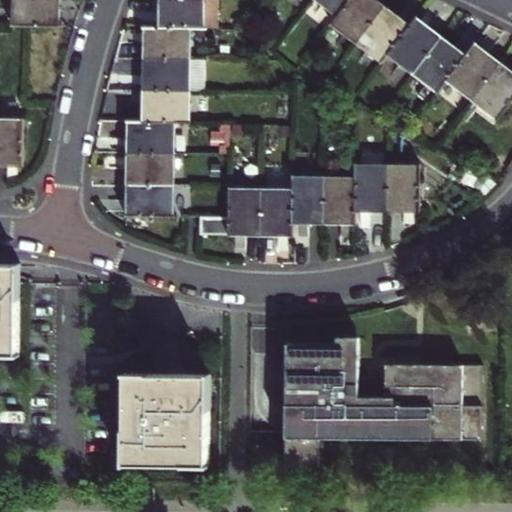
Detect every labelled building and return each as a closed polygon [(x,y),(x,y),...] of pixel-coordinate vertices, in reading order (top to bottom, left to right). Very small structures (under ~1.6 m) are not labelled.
[(15,0),(15,26),(60,27),(60,0),(15,0)] [(160,0),(160,27),(191,27),(219,28),(219,0),(160,0)] [(319,0),(339,15),(350,0),(319,0)] [(386,6),(378,0),(350,0),(339,15),(333,23),(358,42),(386,6)] [(383,61),(390,53),(411,25),(386,6),(358,42),(383,61)] [(390,53),(414,72),(442,36),(417,17),(411,25),(390,53)] [(145,27),(145,58),(191,59),(191,27),(160,27),(145,27)] [(439,91),(448,79),(467,55),(442,36),(414,72),(439,91)] [(448,79),(474,99),(501,62),(476,43),(467,55),(448,79)] [(145,90),(190,90),(191,59),(145,58),(145,90)] [(206,59),(191,59),(190,90),(206,90),(206,59)] [(474,99),(499,119),(511,102),(511,70),(501,62),(474,99)] [(175,122),(190,122),(190,90),(145,90),(144,121),(175,122)] [(0,165),(24,166),(25,120),(0,119),(0,165)] [(129,152),(175,153),(175,122),(144,121),(129,121),(129,152)] [(220,153),(230,153),(230,122),(220,122),(220,131),(211,131),(211,144),(220,144),(220,153)] [(129,152),(129,184),(174,184),(175,153),(129,152)] [(389,165),(357,165),(357,177),(357,210),(388,210),(389,165)] [(388,210),(421,211),(421,165),(389,165),(388,210)] [(294,222),(325,222),(326,177),(294,176),(294,189),(294,222)] [(357,223),(357,210),(357,177),(326,177),(325,222),(357,223)] [(129,184),(128,216),(174,217),(174,184),(129,184)] [(230,188),(229,217),(229,234),(262,234),(262,189),(230,188)] [(294,235),(294,222),(294,189),(262,189),(262,234),(294,235)] [(201,234),(229,234),(229,217),(201,217),(201,234)] [(20,265),(0,264),(0,354),(19,354),(20,265)] [(319,465),(319,438),(482,439),(483,365),(390,364),(389,382),(366,382),(366,336),(346,336),(346,343),(288,342),(287,465),(319,465)] [(126,464),(209,465),(210,375),(127,374),(126,464)]
